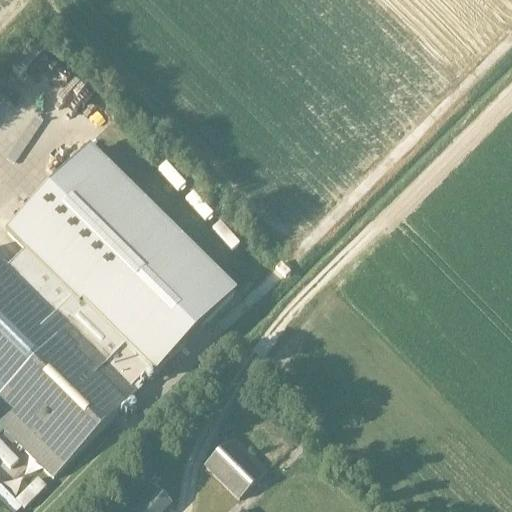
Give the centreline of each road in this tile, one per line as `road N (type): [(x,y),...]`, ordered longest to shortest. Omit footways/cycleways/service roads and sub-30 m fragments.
road 1 (track): [(211,424),(278,323),(511,91)]
road 2 (track): [(511,39),(291,262)]
